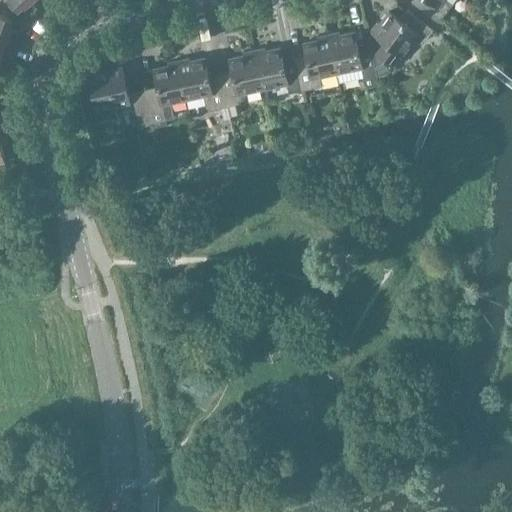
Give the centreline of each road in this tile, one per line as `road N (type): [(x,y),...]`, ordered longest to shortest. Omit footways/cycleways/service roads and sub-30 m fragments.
road 1 (unclassified): [(125,511),(123,451),(71,225)]
road 2 (residential): [(71,225),(45,109),(46,69),(61,37),(104,15)]
